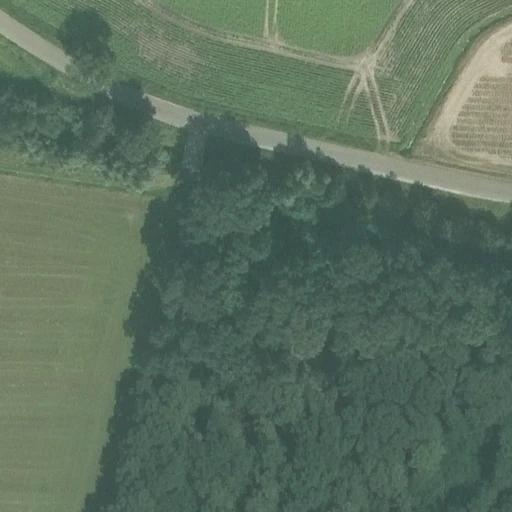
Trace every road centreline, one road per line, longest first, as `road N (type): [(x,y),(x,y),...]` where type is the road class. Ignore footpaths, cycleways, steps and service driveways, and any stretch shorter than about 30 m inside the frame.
road 1 (unclassified): [(511,189),(200,124),(137,101),(0,24)]
road 2 (track): [(185,196),(146,383)]
